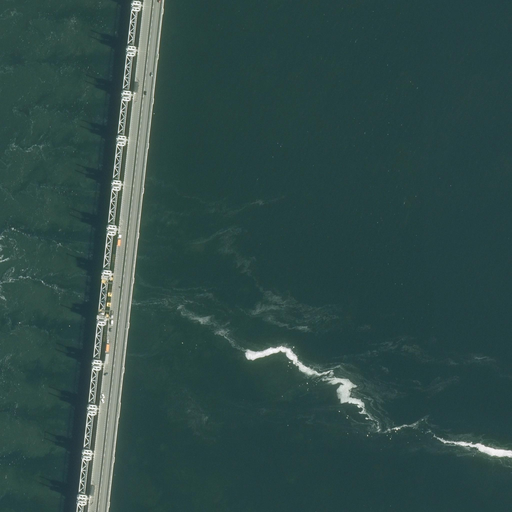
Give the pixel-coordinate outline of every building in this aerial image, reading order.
[(138,0),(136,0),(132,0),(131,0),(130,0),(130,8),(131,9),(137,10),(138,10),(138,9),(140,10),(141,1),(139,1),(139,0),(138,0)] [(133,45),(127,44),(127,45),(126,45),(125,53),(126,53),(126,54),(132,55),(133,55),(133,54),(135,54),(136,46),(134,46),(134,45),(133,45)] [(128,90),(123,89),(122,89),(121,89),(120,98),(122,98),(121,99),(127,99),(128,99),(129,99),(130,99),(131,90),(129,90),(130,90),(128,90)] [(123,134),(118,134),(116,134),(115,143),(117,143),(122,144),(124,144),(125,144),(126,135),(125,135),(123,134)] [(118,179),(113,178),(113,179),(111,179),(110,187),(112,187),(112,188),(117,189),(119,189),(119,188),(120,188),(121,180),(120,180),(120,179),(118,179)] [(113,224),(108,223),(108,224),(107,223),(106,232),(107,232),(107,233),(112,233),(114,233),(115,233),(116,224),(115,224),(113,224)] [(108,269),(103,268),(102,268),(101,277),(102,277),(102,278),(107,278),(109,278),(110,278),(111,269),(110,269),(108,269)] [(104,313),(98,313),(97,313),(96,322),(97,322),(103,323),(104,323),(105,323),(106,314),(105,314),(104,313)] [(99,358),(93,358),(92,358),(91,366),(92,367),(98,368),(99,368),(99,367),(101,367),(101,359),(100,359),(100,358),(99,358)] [(94,403),(88,402),(88,403),(87,402),(86,411),(87,411),(87,412),(93,412),(94,412),(96,412),(97,403),(95,403),(94,403)] [(89,448),(83,447),(82,447),(81,456),(82,456),(82,457),(88,457),(89,457),(91,457),(92,448),(90,448),(89,448)] [(84,492),(78,492),(77,492),(76,501),(77,501),(83,502),(84,502),(86,502),(87,493),(85,493),(85,492),(84,492)]
